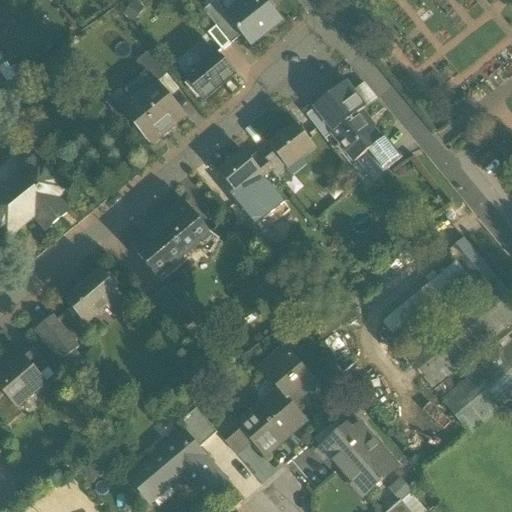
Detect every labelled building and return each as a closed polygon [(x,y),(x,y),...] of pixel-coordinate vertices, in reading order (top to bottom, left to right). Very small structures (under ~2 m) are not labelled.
[(240,38),(250,49),(263,38),(261,35),(277,21),(280,24),(281,23),(261,0),(247,0),(239,7),(225,18),(225,19),(240,38)] [(123,16),(134,23),(144,9),(132,2),(123,16)] [(207,35),(222,53),(240,38),(225,19),(225,18),(214,5),(204,12),(216,27),(207,35)] [(261,35),(263,38),(280,24),(277,21),(261,35)] [(174,65),(185,78),(186,77),(196,68),(203,63),(192,50),(174,65)] [(146,72),(155,83),(157,81),(166,74),(148,52),(137,61),(146,72)] [(185,78),(204,102),(234,77),(215,53),(203,63),(196,68),(200,73),(190,82),(186,77),(185,78)] [(196,68),(186,77),(190,82),(200,73),(196,68)] [(0,89),(5,86),(8,84),(0,71),(0,89)] [(121,110),(150,147),(186,117),(171,98),(157,81),(155,83),(146,72),(123,91),(131,102),(121,110)] [(166,74),(157,81),(171,98),(180,91),(166,74)] [(306,116),(325,141),(332,135),(362,111),(362,112),(365,109),(353,93),(347,85),(306,116)] [(353,93),(365,109),(377,100),(364,85),(353,93)] [(332,135),(355,164),(366,154),(382,142),(367,123),(370,121),(362,112),(362,111),(332,135)] [(283,164),(287,169),(289,168),(287,165),(296,158),(297,161),(301,158),(314,149),(296,125),(269,145),(270,146),(283,164)] [(377,168),(382,174),(402,159),(386,139),(382,142),(366,154),(377,168)] [(259,154),(273,171),(283,164),(270,146),(259,154)] [(236,193),(240,199),(264,179),(273,171),(259,154),(250,162),(243,154),(219,173),(236,193)] [(366,154),(355,164),(365,177),(377,168),(366,154)] [(38,161),(35,157),(29,155),(24,157),(21,162),(22,167),(26,172),(3,190),(5,193),(0,197),(0,231),(7,240),(35,218),(40,224),(46,219),(53,226),(68,213),(57,199),(66,192),(40,160),(38,161)] [(289,168),(287,169),(293,177),(307,167),(301,158),(297,161),(296,158),(287,165),(289,168)] [(283,164),(273,171),(277,177),(287,169),(283,164)] [(284,204),(264,179),(240,199),(236,193),(232,196),(248,216),(262,204),(271,214),(284,204)] [(130,246),(160,283),(191,259),(187,254),(209,236),(183,203),(168,215),(173,220),(148,240),(142,236),(130,246)] [(46,219),(40,224),(46,231),(53,226),(46,219)] [(440,400),(469,436),(511,400),(511,298),(496,279),(463,239),(446,254),(456,265),(473,287),(478,293),(403,355),(432,391),(489,345),(496,354),(440,400)] [(383,325),(401,346),(473,287),(456,265),(383,325)] [(64,300),(85,326),(106,308),(109,311),(110,310),(107,305),(118,296),(122,301),(123,299),(100,271),(64,300)] [(140,300),(159,324),(180,307),(160,283),(140,300)] [(107,305),(110,310),(122,301),(118,296),(107,305)] [(298,327),(311,345),(357,315),(344,297),(298,327)] [(46,323),(71,354),(78,348),(53,317),(46,323)] [(34,332),(60,363),(71,354),(46,323),(34,332)] [(23,356),(40,376),(49,369),(32,348),(23,356)] [(250,442),(263,457),(306,421),(292,405),(317,385),(289,353),(261,371),(282,395),(259,415),(255,411),(238,425),(237,427),(250,442)] [(23,356),(0,374),(0,390),(5,396),(16,409),(16,408),(13,404),(30,389),(33,394),(46,383),(40,376),(23,356)] [(13,404),(16,408),(33,394),(30,389),(13,404)] [(16,409),(5,396),(0,399),(0,418),(7,428),(22,415),(16,408),(16,409)] [(201,448),(217,434),(196,410),(180,424),(186,431),(201,448)] [(233,419),(217,434),(235,455),(250,442),(237,427),(238,425),(233,419)] [(314,440),(323,451),(344,433),(335,422),(314,440)] [(348,480),(363,498),(396,470),(360,427),(348,437),(331,451),(353,476),(348,480)] [(182,477),(205,504),(227,485),(198,450),(201,448),(186,431),(129,479),(150,504),(169,488),(163,481),(176,470),(182,477)] [(331,451),(348,437),(344,433),(323,451),(326,455),(331,451)] [(163,481),(169,488),(182,477),(176,470),(163,481)] [(401,503),(409,511),(419,511),(422,510),(409,496),(401,503)] [(390,511),(409,511),(401,503),(390,511)]
